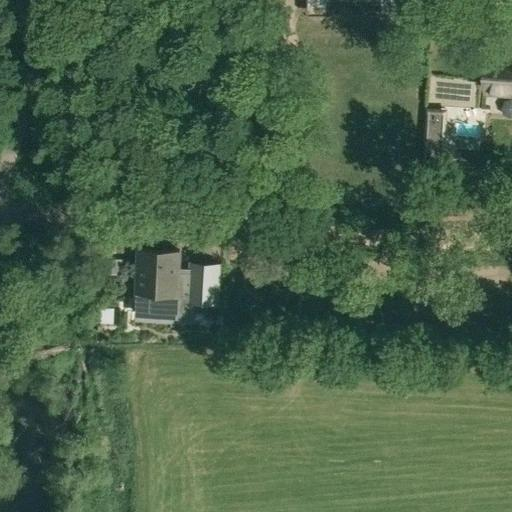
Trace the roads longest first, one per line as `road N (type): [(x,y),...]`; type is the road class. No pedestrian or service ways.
road 1 (unclassified): [(306,229),(0,210)]
road 2 (unclassified): [(0,187),(53,0)]
